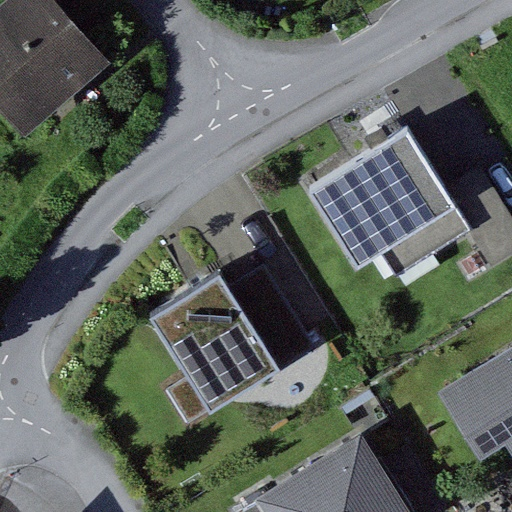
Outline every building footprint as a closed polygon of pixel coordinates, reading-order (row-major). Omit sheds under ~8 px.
[(47,0),(13,0),(0,11),(0,109),(23,138),(105,71),(69,27),(47,0)] [(307,192),(355,272),(385,254),(398,276),(469,234),(408,132),(307,192)] [(185,424),(312,349),(265,270),(246,281),(228,291),(216,272),(197,284),(147,314),(186,380),(166,392),(185,424)] [(484,488),(511,470),(511,335),(423,392),(484,488)] [(258,511),(406,511),(350,428),(248,496),(258,511)]
